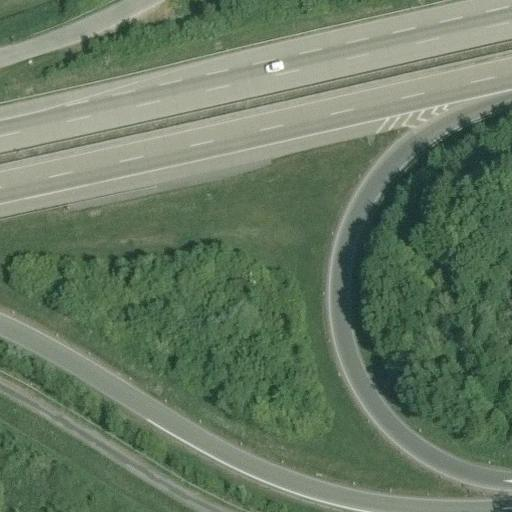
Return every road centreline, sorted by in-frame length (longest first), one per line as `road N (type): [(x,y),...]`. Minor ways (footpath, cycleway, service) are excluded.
road 1 (motorway): [(511,482),(468,475),(434,458),(382,413),(352,353),(343,288),(353,231),(383,176),(425,139),(511,94)]
road 2 (motorway): [(0,194),(511,76)]
road 3 (motorway): [(511,13),(0,127)]
road 4 (motorway): [(0,323),(270,474),(373,505),(456,511)]
road 5 (residential): [(0,389),(214,511)]
road 6 (residential): [(152,0),(0,61)]
